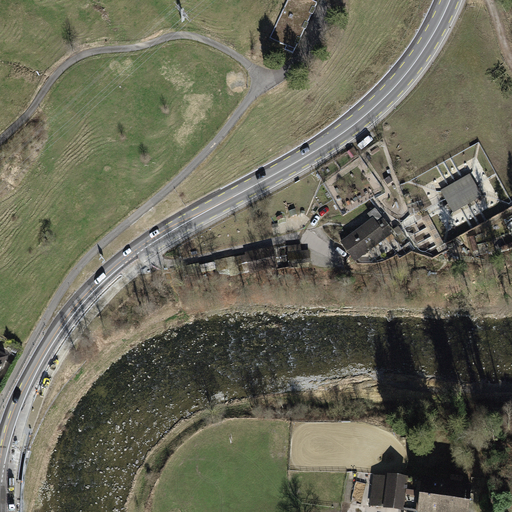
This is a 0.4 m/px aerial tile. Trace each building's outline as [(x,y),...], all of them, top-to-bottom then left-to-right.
[(317,3),(310,0),(287,0),(269,38),(286,46),(284,50),(293,54),(317,3)] [(469,176),(442,192),(453,212),(480,196),(469,176)] [(484,197),(469,205),(475,215),(489,207),(484,197)] [(353,235),(342,243),(356,261),(392,233),(384,222),(385,221),(381,216),(354,236),(353,235)] [(287,246),(288,253),(301,252),(301,245),(287,246)] [(273,248),(246,254),(250,271),(277,265),(273,248)] [(288,253),(289,267),(297,266),(297,263),(309,261),(309,253),(302,254),(301,252),(288,253)] [(418,511),(423,479),(373,475),(370,506),(412,511),(418,511)] [(470,511),(474,485),(423,479),(418,511),(470,511)]
